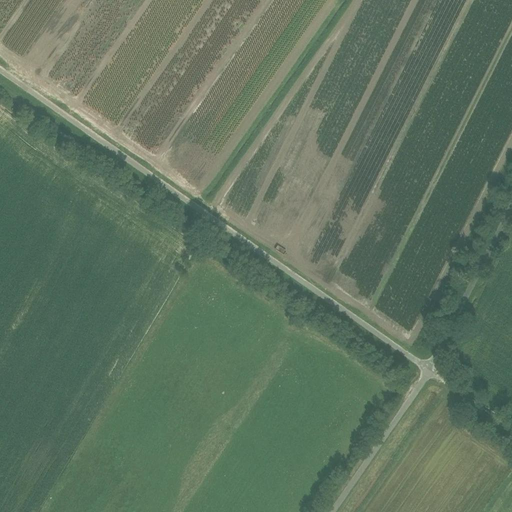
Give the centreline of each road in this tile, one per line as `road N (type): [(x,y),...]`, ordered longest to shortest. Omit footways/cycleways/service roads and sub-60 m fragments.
road 1 (unclassified): [(0,72),(431,370)]
road 2 (unclassified): [(431,370),(511,205)]
road 3 (unclassified): [(335,511),(431,370)]
